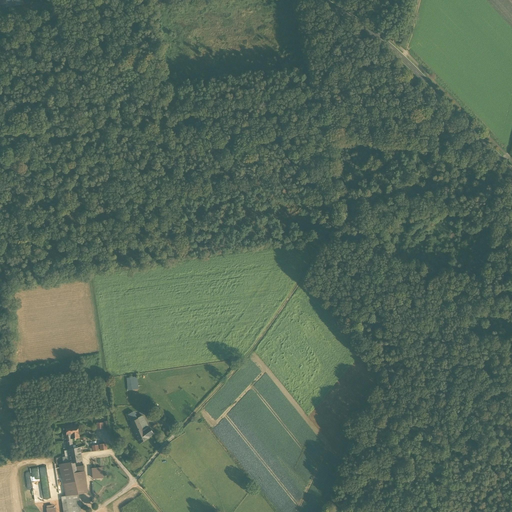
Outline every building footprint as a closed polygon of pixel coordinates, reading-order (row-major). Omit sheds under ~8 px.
[(137,376),(126,378),(128,390),(139,389),(137,376)] [(143,416),(138,418),(136,419),(131,422),(134,429),(135,432),(142,428),(143,428),(139,421),(144,418),(143,416)] [(144,431),(148,428),(144,418),(139,421),(143,428),(142,428),(144,431)] [(66,435),(66,434),(71,434),(71,439),(79,438),(77,426),(65,426),(66,435)] [(135,432),(140,443),(144,440),(148,438),(144,431),(142,428),(135,432)] [(144,431),(148,438),(153,434),(150,428),(148,428),(144,431)] [(72,442),(71,439),(71,434),(66,434),(67,441),(65,442),(66,450),(67,450),(73,449),(72,442)] [(79,447),(73,449),(67,450),(68,456),(81,453),(79,447)] [(80,453),(68,456),(69,463),(74,462),(82,461),(80,453)] [(69,463),(66,463),(72,490),(76,489),(86,488),(85,480),(85,479),(84,472),(76,473),(75,467),(74,462),(69,463)] [(66,496),(77,494),(76,489),(72,490),(66,463),(63,464),(61,464),(59,464),(63,483),(66,496)] [(92,469),(93,479),(103,478),(102,468),(92,469)] [(78,494),(77,494),(66,496),(68,511),(80,511),(80,509),(78,494)]
